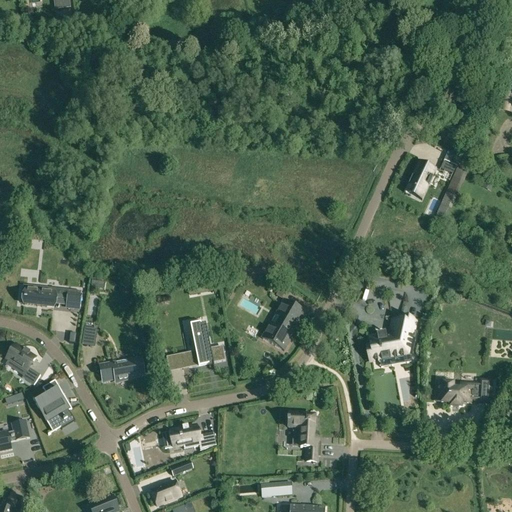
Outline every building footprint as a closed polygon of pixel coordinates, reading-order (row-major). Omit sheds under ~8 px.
[(69,0),(53,0),(55,11),(70,9),(69,0)] [(448,151),(444,159),(440,169),(453,175),(455,169),(461,157),(456,155),(448,151)] [(419,162),(407,186),(414,189),(414,190),(416,191),(416,190),(425,194),(437,170),(436,170),(419,162)] [(485,182),(482,188),(491,192),(494,186),(485,182)] [(105,282),(91,281),(90,291),(94,291),(95,288),(104,289),(105,282)] [(282,286),(276,297),(282,300),(288,289),(282,286)] [(53,309),(54,305),(55,295),(68,297),(67,306),(67,308),(79,309),(81,292),(39,288),(38,292),(26,290),(25,294),(25,295),(25,299),(24,300),(25,300),(24,305),(53,309)] [(189,297),(198,295),(196,289),(188,290),(189,297)] [(262,339),(284,352),(306,313),(284,300),(262,339)] [(408,355),(415,323),(400,320),(399,324),(392,323),(390,336),(371,340),(373,346),(368,347),(371,362),(381,361),(382,361),(382,360),(389,359),(389,360),(390,360),(390,359),(408,355)] [(208,365),(209,368),(213,368),(214,370),(213,364),(226,362),(223,349),(211,351),(206,325),(201,326),(191,328),(196,354),(180,357),(183,370),(208,365)] [(84,328),(83,335),(96,337),(97,330),(84,328)] [(7,359),(9,361),(17,365),(15,367),(16,368),(15,370),(24,376),(23,377),(22,379),(28,382),(34,372),(29,369),(35,359),(29,355),(30,353),(25,350),(24,351),(15,346),(7,359)] [(116,380),(117,383),(143,375),(140,360),(129,362),(130,365),(115,368),(114,365),(101,367),(104,382),(116,380)] [(437,401),(436,403),(441,403),(450,404),(450,407),(452,407),(459,408),(461,408),(461,405),(470,405),(470,401),(480,401),(480,405),(489,405),(490,386),(481,386),(480,390),(472,390),(472,387),(471,387),(471,385),(461,385),(461,387),(460,389),(453,389),(453,384),(438,383),(437,396),(437,400),(437,401)] [(66,401),(60,390),(36,404),(48,424),(53,433),(61,428),(62,430),(63,430),(61,428),(59,424),(62,422),(63,422),(64,421),(65,421),(67,420),(67,419),(69,418),(71,416),(69,412),(66,406),(64,403),(66,401)] [(294,429),(293,438),(296,438),(296,439),(298,439),(298,438),(301,439),(300,448),(300,449),(307,449),(306,463),(317,463),(317,457),(320,458),(320,444),(318,444),(318,438),(313,438),(314,427),(314,420),(314,418),(289,416),(289,421),(287,421),(287,424),(289,424),(288,429),(294,429)] [(0,452),(11,450),(10,442),(16,440),(16,441),(29,439),(25,422),(12,425),(14,433),(8,434),(8,433),(0,434),(0,452)] [(170,432),(174,448),(174,449),(183,447),(184,451),(199,447),(200,453),(216,446),(214,434),(198,437),(196,427),(189,428),(188,426),(187,426),(188,427),(182,428),(182,427),(182,429),(170,432)] [(190,462),(183,465),(175,468),(170,470),(173,477),(178,476),(186,473),(193,470),(190,462)] [(166,486),(161,488),(151,492),(157,508),(181,498),(175,482),(166,486)] [(262,498),(272,497),(280,497),(292,496),(291,484),(279,485),(261,486),(261,492),(262,498)] [(118,511),(113,497),(89,506),(91,511),(118,511)]
